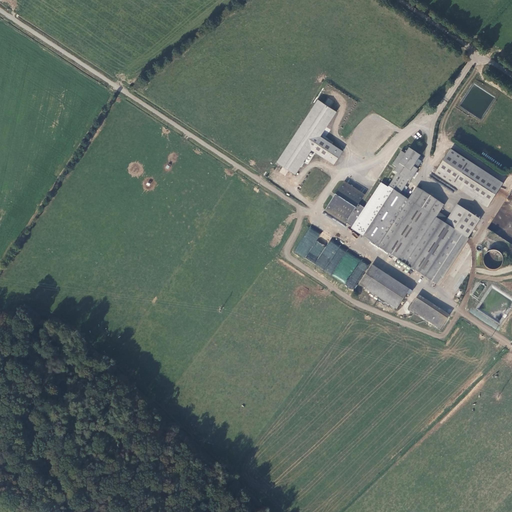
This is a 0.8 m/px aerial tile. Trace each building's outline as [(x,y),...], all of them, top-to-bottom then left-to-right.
[(337,113),(318,100),(276,163),(295,176),(312,150),(335,165),(345,151),(322,136),(337,113)] [(384,182),(368,207),(362,202),(367,194),(347,181),(329,207),(348,221),(351,218),(355,220),(360,214),(362,216),(357,223),(354,228),(439,283),(482,219),(460,205),(452,218),(448,223),(438,217),(442,212),(446,204),(419,186),(411,199),(403,194),(412,180),(414,181),(422,169),(418,166),(425,156),(413,148),(411,150),(410,150),(408,153),(405,151),(396,165),(400,167),(398,171),(401,173),(392,187),(384,182)] [(504,184),(450,149),(434,174),(488,208),(504,184)] [(498,212),(488,228),(511,243),(511,200),(510,200),(510,196),(506,200),(506,201),(505,202),(499,211),(498,212)] [(452,218),(442,212),(438,217),(448,223),(452,218)] [(309,227),(294,253),(354,288),(368,264),(339,247),(340,245),(330,239),(326,246),(316,241),(320,234),(309,227)] [(485,251),(485,269),(502,269),(502,251),(485,251)] [(373,266),(361,285),(399,310),(412,291),(373,266)] [(422,295),(413,308),(444,329),(453,315),(422,295)]
